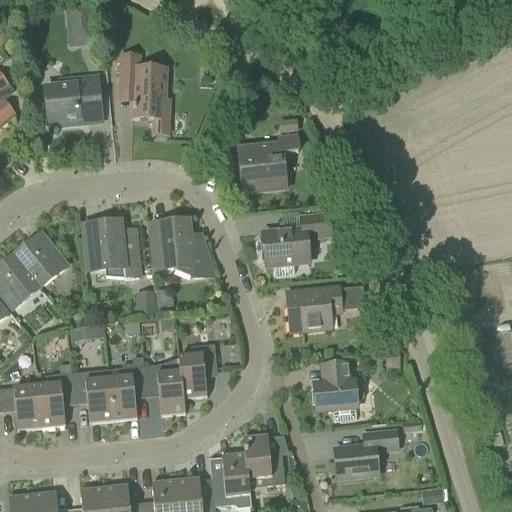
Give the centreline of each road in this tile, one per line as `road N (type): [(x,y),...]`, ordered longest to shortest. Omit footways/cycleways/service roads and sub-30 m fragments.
road 1 (residential): [(474,511),(362,201),(324,120)]
road 2 (residential): [(0,218),(41,194),(182,188),(208,211),(253,338),(255,370)]
road 3 (residential): [(255,370),(234,405),(175,447),(18,459)]
road 4 (residential): [(324,120),(511,15)]
road 5 (residential): [(317,511),(275,380),(255,370)]
